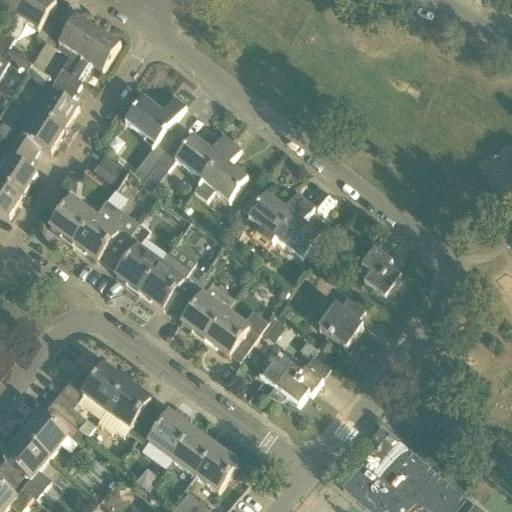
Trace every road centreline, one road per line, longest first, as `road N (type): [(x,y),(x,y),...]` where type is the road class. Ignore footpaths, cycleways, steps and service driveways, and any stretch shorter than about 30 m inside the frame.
road 1 (residential): [(447,264),(149,30)]
road 2 (residential): [(312,474),(95,315)]
road 3 (residential): [(13,258),(149,30)]
road 4 (residential): [(447,264),(452,283),(312,474)]
road 5 (residential): [(0,407),(67,327),(95,315)]
